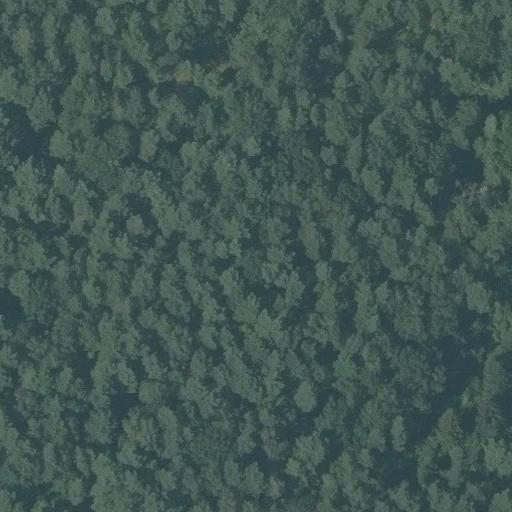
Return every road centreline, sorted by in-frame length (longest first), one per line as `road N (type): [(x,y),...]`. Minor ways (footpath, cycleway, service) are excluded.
road 1 (track): [(0,126),(36,170),(77,186),(241,165),(315,166),(456,182),(511,211)]
road 2 (track): [(511,214),(299,511)]
